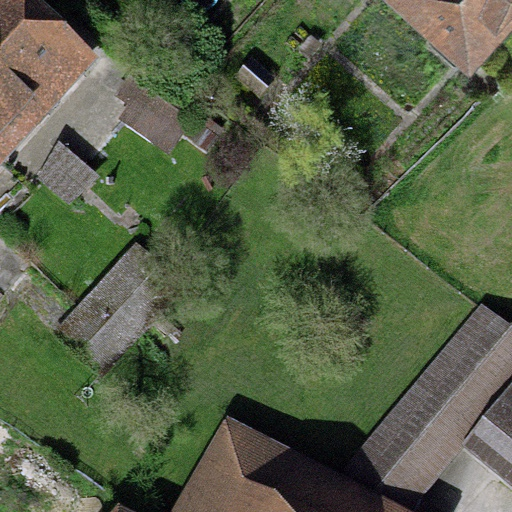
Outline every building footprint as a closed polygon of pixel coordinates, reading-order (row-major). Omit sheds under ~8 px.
[(0,0),(0,149),(75,67),(1,0),(0,0)] [(415,0),(470,47),(509,0),(415,0)] [(144,68),(122,97),(178,137),(200,108),(144,68)] [(60,157),(39,181),(67,206),(88,181),(60,157)] [(136,251),(59,336),(102,375),(179,291),(136,251)] [(418,494),(472,431),(511,463),(511,334),(484,311),(360,461),(418,494)] [(408,511),(418,494),(360,461),(341,484),(226,423),(174,511),(120,511),(119,511),(117,511),(408,511)]
